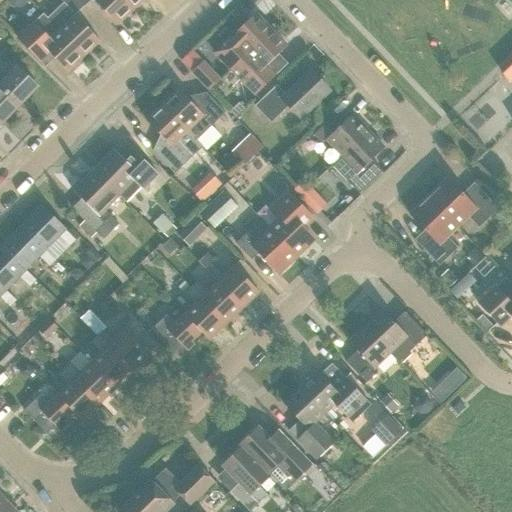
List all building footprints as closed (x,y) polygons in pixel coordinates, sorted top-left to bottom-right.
[(83,6),(77,0),(61,0),(64,2),(47,17),(59,29),(59,30),(83,56),(100,40),(75,14),(83,6)] [(124,0),(77,0),(83,6),(89,0),(93,0),(117,25),(133,9),(124,0)] [(124,0),(133,9),(142,0),(124,0)] [(83,56),(59,30),(47,17),(43,13),(17,37),(39,61),(49,52),(67,71),(83,56)] [(230,69),(271,29),(256,13),(214,53),(230,69)] [(287,46),(271,29),(230,69),(255,95),(275,75),(266,66),(287,46)] [(190,74),(206,91),(217,81),(201,63),(190,74)] [(511,81),(511,64),(502,74),(510,83),(511,81)] [(0,85),(20,106),(39,87),(17,66),(4,79),(0,75),(0,72),(0,71),(0,85)] [(330,91),(310,70),(285,94),(276,85),(255,106),(271,122),(288,106),(300,119),(330,91)] [(0,121),(3,124),(20,106),(0,85),(0,121)] [(162,105),(196,140),(206,131),(225,112),(207,93),(198,102),(197,101),(191,102),(178,89),(162,105)] [(195,141),(196,140),(162,105),(146,120),(164,139),(151,151),(173,175),(202,147),(195,141)] [(326,140),(342,156),(368,131),(352,114),(344,123),(335,114),(314,134),(322,143),(326,140)] [(257,126),(239,143),(252,156),(270,140),(257,126)] [(368,131),(342,156),(332,165),(359,193),(382,171),(371,160),(384,147),(368,131)] [(257,157),(266,167),(278,156),(269,146),(257,157)] [(113,149),(93,170),(120,196),(127,203),(141,188),(143,190),(159,174),(131,147),(121,157),(113,149)] [(218,165),(199,182),(210,194),(229,177),(218,165)] [(81,199),(71,208),(96,232),(103,239),(118,223),(111,217),(105,211),(120,196),(93,170),(72,190),(81,199)] [(448,178),(429,197),(457,226),(467,216),(478,227),(498,208),(474,183),(462,194),(448,178)] [(326,205),(303,180),(292,189),(316,214),(326,205)] [(278,219),(269,228),(296,256),(314,239),(305,230),(315,220),(288,190),(268,208),(271,211),(278,219)] [(238,206),(223,191),(199,213),(214,229),(238,206)] [(446,236),(457,226),(429,197),(410,215),(424,230),(414,239),(439,265),(457,248),(446,236)] [(41,205),(21,226),(46,250),(60,237),(69,246),(76,240),(41,205)] [(173,227),(182,220),(170,207),(162,215),(173,227)] [(207,228),(194,215),(176,234),(189,247),(207,228)] [(56,260),(46,250),(21,226),(1,246),(27,271),(40,257),(49,266),(56,260)] [(278,273),(296,256),(269,228),(251,245),(278,273)] [(36,280),(27,271),(1,246),(0,246),(0,284),(7,291),(20,277),(30,287),(36,280)] [(191,267),(202,268),(204,249),(193,248),(191,267)] [(213,265),(207,271),(242,308),(259,291),(234,265),(223,276),(213,265)] [(196,281),(190,287),(225,324),(242,308),(207,271),(206,271),(217,282),(207,291),(196,281)] [(16,300),(7,291),(0,284),(0,297),(10,307),(16,300)] [(511,317),(511,289),(505,296),(495,286),(477,303),(497,323),(496,321),(506,311),(511,317)] [(194,303),(183,314),(201,332),(208,340),(225,324),(190,287),(184,293),(194,303)] [(383,308),(364,326),(389,353),(400,364),(411,354),(409,351),(417,344),(426,334),(404,311),(395,320),(383,308)] [(89,309),(79,318),(97,336),(132,373),(149,357),(124,331),(113,341),(103,330),(106,327),(89,309)] [(191,341),(201,332),(183,314),(175,322),(166,314),(151,329),(173,353),(182,345),(187,350),(194,343),(191,341)] [(71,355),(84,344),(60,316),(47,327),(71,355)] [(358,348),(346,359),(367,381),(379,370),(375,366),(389,353),(364,326),(350,340),(358,348)] [(115,389),(132,373),(97,336),(90,342),(101,353),(90,363),(115,389)] [(25,369),(13,357),(0,370),(0,384),(5,389),(25,369)] [(98,405),(115,389),(90,363),(80,373),(70,362),(63,368),(98,405)] [(82,421),(98,405),(63,368),(57,374),(67,385),(57,395),(74,413),(82,421)] [(456,369),(432,392),(441,401),(465,377),(456,369)] [(300,387),(324,413),(334,404),(351,422),(370,405),(348,381),(337,392),(317,371),(300,387)] [(314,422),(324,413),(300,387),(283,403),(305,426),(294,436),(317,459),(334,442),(314,422)] [(65,422),(74,413),(57,395),(48,404),(40,395),(24,410),(47,433),(55,426),(60,431),(67,424),(65,422)] [(401,431),(387,415),(371,429),(386,445),(401,431)] [(240,448),(267,473),(277,464),(294,481),(311,464),(283,435),(275,444),(258,427),(238,445),(240,448)] [(269,475),(267,473),(240,448),(222,465),(239,483),(230,491),(249,511),(267,494),(258,486),(269,475)] [(165,468),(152,481),(151,481),(119,511),(162,511),(172,502),(180,494),(190,504),(214,481),(197,465),(179,483),(165,468)] [(321,508),(331,499),(314,480),(304,490),(321,508)] [(0,510),(8,503),(0,493),(0,510)] [(0,511),(17,511),(8,503),(0,510),(0,511)]
